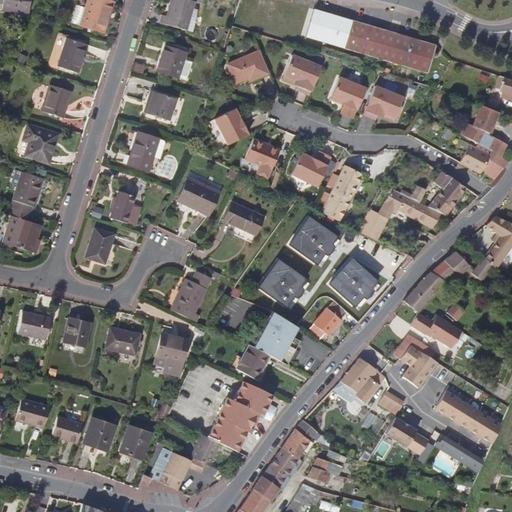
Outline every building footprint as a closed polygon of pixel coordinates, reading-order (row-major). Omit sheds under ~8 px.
[(28,13),(29,0),(0,0),(0,3),(2,4),(1,10),(28,13)] [(110,15),(114,3),(106,0),(88,0),(86,7),(77,5),(72,21),(81,24),(81,26),(101,32),(107,13),(110,15)] [(186,32),(195,3),(185,0),(172,0),(171,4),(173,5),(169,18),(163,16),(160,23),(186,32)] [(316,11),(305,8),(301,21),(310,24),(310,27),(304,25),(301,36),(375,58),(428,73),(436,47),(316,11)] [(270,31),(273,16),(243,11),(240,26),(270,31)] [(77,73),(86,44),(67,38),(58,67),(77,73)] [(177,78),(185,54),(165,47),(157,71),(177,78)] [(269,73),(259,51),(226,65),(234,84),(249,77),(251,81),(269,73)] [(305,104),(317,76),(287,64),(279,84),(296,91),(294,95),(293,99),(305,104)] [(511,80),(499,76),(495,88),(499,90),(499,91),(511,95),(511,80)] [(353,118),(365,88),(338,77),(331,97),(344,103),(344,105),(341,113),(353,118)] [(277,88),(294,95),(296,91),(279,84),(277,88)] [(66,107),(71,92),(50,85),(42,112),(61,118),(64,107),(66,107)] [(375,120),(377,116),(379,112),(396,118),(404,98),(374,86),(363,115),(375,120)] [(168,121),(175,99),(153,92),(148,106),(146,106),(144,113),(168,121)] [(178,123),(184,98),(177,96),(171,121),(178,123)] [(329,99),(344,105),(344,103),(331,97),(329,99)] [(498,112),(480,106),(472,126),(490,133),(498,112)] [(234,109),(232,110),(239,124),(241,123),(234,109)] [(227,145),(247,135),(241,123),(239,124),(232,110),(213,120),(227,145)] [(394,123),(396,118),(379,112),(377,116),(394,123)] [(51,143),(55,134),(28,125),(21,147),(27,149),(25,156),(48,163),(54,144),(51,143)] [(506,164),(509,160),(501,157),(507,145),(484,132),(478,143),(492,151),(490,156),(488,160),(493,163),(503,169),(506,164)] [(148,171),(158,139),(137,133),(127,165),(148,171)] [(271,171),(279,150),(253,139),(244,160),(271,171)] [(480,174),(482,171),(494,178),(503,169),(493,163),(488,160),(490,156),(469,145),(459,163),(480,174)] [(313,163),(300,156),(290,175),(317,188),(331,158),(318,152),(314,160),(313,163)] [(301,153),(300,156),(313,163),(314,160),(301,153)] [(321,212),(339,221),(362,175),(344,165),(330,195),(325,192),(320,202),(324,205),(321,212)] [(428,207),(440,214),(445,216),(466,188),(452,178),(441,172),(432,182),(442,190),(428,207)] [(10,208),(31,215),(43,179),(22,173),(10,208)] [(208,215),(218,193),(187,179),(177,200),(185,204),(188,203),(200,209),(201,212),(208,215)] [(410,198),(418,203),(425,190),(416,186),(410,198)] [(410,198),(392,189),(378,214),(388,220),(392,212),(396,214),(398,210),(433,228),(440,214),(428,207),(418,203),(410,198)] [(103,207),(113,210),(118,192),(109,190),(103,207)] [(118,191),(118,192),(113,210),(110,218),(125,223),(134,196),(118,191)] [(263,217),(232,203),(223,221),(255,235),(263,217)] [(31,215),(10,208),(8,215),(11,216),(2,242),(32,252),(36,239),(40,225),(29,222),(31,215)] [(378,214),(369,210),(358,231),(377,241),(388,220),(378,214)] [(495,216),(485,225),(496,234),(490,241),(494,245),(484,258),(493,266),(496,269),(511,246),(511,223),(497,217),(495,216)] [(289,244),(315,263),(323,252),(324,253),(325,252),(324,251),(328,246),(329,246),(330,245),(329,244),(334,237),(308,218),(289,244)] [(104,264),(113,235),(94,228),(84,258),(104,264)] [(483,257),(484,258),(494,245),(490,241),(480,255),(483,257)] [(455,251),(443,260),(454,271),(469,276),(480,283),(493,266),(484,258),(483,257),(473,270),(455,251)] [(329,283),(354,305),(362,295),(363,296),(364,295),(363,294),(368,289),(369,290),(370,289),(369,288),(375,281),(351,259),(329,283)] [(258,287),(285,306),(293,295),(294,296),(295,295),(294,294),(298,288),(299,289),(300,288),(298,287),(304,279),(278,260),(258,287)] [(403,301),(404,302),(418,313),(454,271),(443,260),(431,271),(403,301)] [(210,278),(196,272),(192,282),(186,279),(171,311),(195,322),(198,315),(193,313),(210,278)] [(344,312),(333,302),(328,307),(309,329),(320,339),(324,334),(327,337),(342,320),(339,317),(344,312)] [(464,312),(454,303),(446,312),(456,321),(464,312)] [(45,339),(50,318),(22,312),(18,332),(45,339)] [(296,327),(273,312),(268,323),(291,336),(296,327)] [(433,322),(418,313),(410,325),(426,335),(427,334),(451,348),(462,331),(437,316),(433,322)] [(85,346),(90,323),(69,319),(64,342),(85,346)] [(254,348),(269,356),(287,366),(301,341),(291,336),(268,323),(254,348)] [(135,355),(140,334),(110,327),(105,348),(135,355)] [(167,357),(157,355),(155,363),(165,365),(166,361),(182,365),(189,338),(162,331),(157,352),(168,354),(167,357)] [(421,352),(432,359),(436,353),(408,335),(398,349),(404,354),(410,346),(421,352)] [(254,348),(249,345),(236,369),(255,380),(269,356),(254,348)] [(410,346),(404,354),(400,359),(411,366),(415,360),(421,352),(410,346)] [(400,359),(404,354),(398,349),(394,354),(400,359)] [(495,363),(499,357),(487,350),(483,355),(495,363)] [(421,352),(415,360),(430,371),(437,362),(432,359),(421,352)] [(362,355),(359,358),(375,369),(377,365),(362,355)] [(350,402),(356,396),(365,403),(382,382),(371,373),(375,369),(359,358),(340,382),(332,390),(350,402)] [(430,371),(415,360),(411,366),(409,368),(424,380),(430,371)] [(409,368),(403,376),(418,388),(424,380),(409,368)] [(273,395),(242,381),(238,390),(268,403),(273,395)] [(220,444),(237,452),(247,432),(250,434),(259,414),(263,416),(268,403),(238,390),(233,401),(226,398),(208,438),(220,444)] [(435,408),(446,415),(457,398),(445,391),(435,408)] [(404,403),(386,392),(379,403),(397,414),(404,403)] [(457,398),(446,415),(457,422),(468,405),(457,398)] [(44,426),(50,408),(22,400),(16,420),(27,424),(27,421),(44,426)] [(479,412),(468,405),(457,422),(468,429),(479,412)] [(490,419),(479,412),(468,429),(480,436),(490,419)] [(78,444),(83,425),(58,418),(53,435),(61,437),(67,439),(66,441),(78,444)] [(416,431),(395,418),(385,434),(406,447),(416,431)] [(108,451),(116,427),(92,419),(84,443),(108,451)] [(501,425),(490,419),(480,436),(482,437),(493,444),(501,425)] [(303,420),(295,429),(311,441),(318,433),(303,420)] [(142,460),(151,435),(129,427),(121,452),(142,460)] [(292,432),(282,447),(299,459),(303,453),(311,441),(295,429),(292,432)] [(220,444),(208,438),(201,435),(190,457),(209,466),(220,444)] [(480,471),(485,461),(472,453),(459,445),(448,439),(446,437),(440,446),(480,471)] [(311,441),(303,453),(306,455),(314,443),(311,441)] [(282,447),(262,477),(279,489),(289,473),(299,459),(282,447)] [(159,482),(178,491),(191,462),(173,453),(159,482)] [(317,458),(312,467),(331,473),(335,475),(339,465),(317,458)] [(289,473),(279,489),(282,491),(303,462),(299,459),(289,473)] [(312,467),(306,477),(328,484),(331,473),(312,467)] [(143,475),(139,484),(148,487),(152,479),(143,475)] [(262,477),(253,489),(271,500),(279,489),(262,477)] [(302,483),(293,499),(303,504),(315,509),(321,492),(302,483)] [(253,489),(239,510),(243,511),(262,511),(271,500),(253,489)] [(293,499),(285,511),(298,511),(303,504),(293,499)] [(106,511),(80,503),(77,511),(106,511)]
